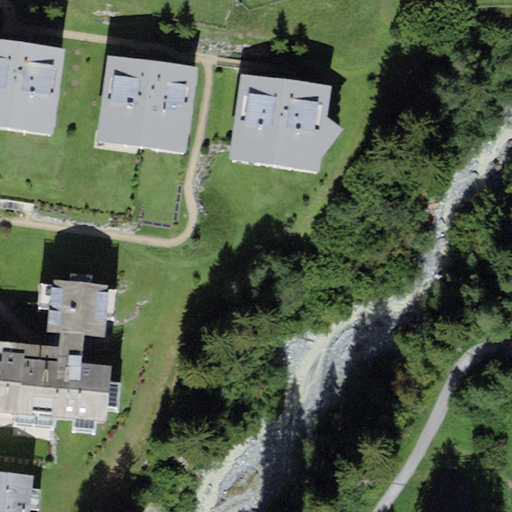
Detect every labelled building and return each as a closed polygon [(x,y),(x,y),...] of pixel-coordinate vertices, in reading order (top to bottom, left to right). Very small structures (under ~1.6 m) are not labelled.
[(67,45),(0,33),(0,118),(52,128),(67,45)] [(201,71),(114,55),(100,136),(186,151),(201,71)] [(333,85),(250,72),(235,158),(316,170),(344,129),(327,119),(333,85)] [(91,349),(0,337),(0,407),(128,423),(136,360),(110,357),(114,330),(133,333),(140,277),(77,269),(70,324),(94,327),(93,337),(91,349)] [(46,511),(50,474),(2,469),(0,491),(0,511),(46,511)]
